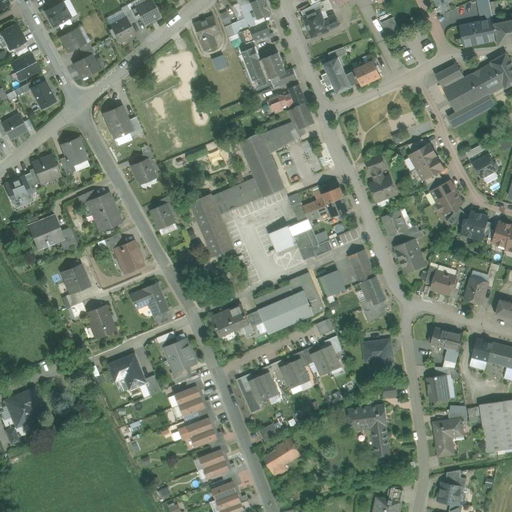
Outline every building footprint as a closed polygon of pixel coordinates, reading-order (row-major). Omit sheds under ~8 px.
[(0,0),(0,9),(10,5),(7,0),(0,0)] [(151,0),(147,0),(135,7),(140,18),(144,25),(152,21),(151,20),(160,16),(151,0)] [(258,0),(245,5),(249,14),(248,15),(251,23),(255,21),(257,26),(266,22),(264,17),(271,14),(265,0),(258,0)] [(329,0),(333,9),(350,0),(329,0)] [(476,0),(480,16),(485,15),(486,21),(493,19),(490,3),(489,0),(476,0)] [(490,3),(493,19),(501,18),(498,1),(490,3)] [(52,7),(45,11),(49,19),(50,19),(54,26),(71,18),(63,2),(62,2),(52,7)] [(320,3),(312,7),(312,6),(301,11),(304,18),(320,12),(323,11),(320,3)] [(246,18),(241,7),(240,4),(232,7),(238,21),(246,18)] [(249,14),(245,5),(241,7),(246,18),(250,29),(250,28),(253,27),(251,23),(248,15),(249,14)] [(135,7),(129,10),(135,20),(140,18),(135,7)] [(135,20),(129,10),(123,13),(126,17),(129,23),(135,20)] [(228,11),(221,13),(224,24),(231,22),(228,11)] [(304,18),(312,38),(328,31),(324,22),(320,12),(304,18)] [(126,17),(110,25),(119,43),(127,39),(135,34),(129,23),(126,17)] [(214,17),(195,24),(205,51),(217,46),(213,35),(220,33),(214,17)] [(336,17),(324,22),(328,31),(339,26),(336,17)] [(238,21),(236,22),(241,32),(250,29),(246,18),(238,21)] [(393,18),(381,23),(386,34),(388,33),(390,39),(401,34),(398,28),(393,18)] [(486,21),(460,26),(464,47),(497,40),(494,25),(494,24),(493,19),(486,21)] [(511,20),(495,24),(495,23),(494,24),(494,25),(497,40),(498,45),(498,46),(499,45),(511,42),(511,20)] [(236,22),(232,24),(236,34),(241,32),(236,22)] [(253,27),(250,28),(255,40),(259,38),(259,39),(267,36),(270,34),(266,22),(257,26),(253,27)] [(17,23),(0,32),(10,51),(14,49),(24,43),(27,42),(17,23)] [(232,24),(225,27),(229,37),(236,34),(232,24)] [(77,28),(60,37),(64,44),(65,44),(69,52),(79,47),(86,44),(86,43),(77,28)] [(86,44),(79,47),(81,53),(92,47),(89,41),(86,43),(86,44)] [(251,42),(242,46),(240,47),(242,52),(253,48),(251,42)] [(27,48),(24,43),(14,49),(16,53),(27,48)] [(92,47),(81,53),(84,58),(91,54),(92,55),(95,53),(92,47)] [(278,53),(262,59),(263,59),(262,60),(259,61),(258,59),(260,58),(255,47),(253,48),(242,52),(254,81),(257,80),(260,87),(268,84),(267,81),(270,79),(274,89),(297,79),(293,68),(286,71),(278,53)] [(344,47),(329,54),(332,61),(338,58),(347,54),(344,47)] [(27,48),(16,53),(19,59),(30,54),(27,48)] [(511,63),(506,53),(490,62),(491,63),(477,71),(490,95),(505,87),(506,88),(511,86),(511,85),(511,63)] [(19,59),(11,64),(20,80),(39,70),(30,54),(19,59)] [(84,58),(74,63),(78,71),(78,70),(83,79),(100,70),(92,55),(91,54),(84,58)] [(223,55),(212,59),(217,71),(228,67),(223,55)] [(333,84),(337,94),(352,88),(351,86),(360,82),(355,71),(346,75),(338,58),(332,61),(323,64),(327,73),(322,76),(327,87),(333,84)] [(354,70),(355,71),(360,82),(362,86),(381,77),(374,61),(354,70)] [(490,95),(477,71),(464,78),(457,64),(437,74),(454,107),(446,111),(455,127),(495,105),(490,95)] [(33,87),(31,89),(41,108),(56,101),(45,81),(33,87)] [(30,82),(14,91),(17,95),(17,96),(31,89),(33,87),(30,82)] [(306,102),(299,84),(289,89),(291,95),(296,106),(305,103),(306,102)] [(12,86),(3,90),(6,94),(14,90),(12,86)] [(14,90),(6,94),(8,98),(8,99),(17,95),(14,91),(14,90)] [(278,94),(269,98),(270,100),(268,101),(270,106),(272,105),(274,110),(276,113),(283,110),(282,107),(287,104),(284,97),(287,96),(286,93),(283,94),(284,96),(282,97),(281,96),(279,97),(278,94)] [(287,96),(284,97),(287,104),(290,110),(296,108),(296,106),(291,95),(287,96)] [(305,103),(296,106),(296,108),(290,110),(289,111),(293,123),(294,124),(297,122),(299,127),(300,129),(314,123),(305,103)] [(121,106),(104,113),(114,138),(123,135),(123,132),(128,130),(131,129),(128,120),(121,106)] [(18,115),(2,124),(7,134),(10,139),(26,130),(18,115)] [(142,132),(136,117),(128,120),(131,129),(128,130),(131,137),(142,132)] [(260,133),(248,138),(248,139),(240,142),(264,196),(264,197),(284,188),(269,154),(274,151),(272,147),(297,133),(296,128),(299,127),(297,122),(294,124),(293,123),(261,135),(260,133)] [(299,127),(296,128),(297,133),(272,147),(274,151),(308,132),(305,128),(301,130),(300,129),(299,127)] [(123,135),(114,138),(118,146),(132,140),(131,137),(128,130),(123,132),(123,135)] [(399,132),(391,135),(394,143),(402,140),(399,132)] [(78,138),(61,145),(67,158),(70,166),(73,164),(86,159),(78,138)] [(507,138),(499,143),(503,150),(511,145),(507,138)] [(423,139),(408,145),(413,154),(426,146),(423,139)] [(413,154),(410,155),(417,168),(437,156),(430,144),(413,154)] [(482,144),(466,153),(469,158),(485,150),(482,144)] [(151,151),(140,156),(143,161),(148,159),(153,157),(151,151)] [(52,155),(32,163),(35,170),(40,182),(60,174),(52,155)] [(382,155),(365,162),(367,168),(384,161),(382,155)] [(488,155),(473,163),(481,179),(497,170),(496,169),(496,168),(497,166),(495,163),(493,163),(493,162),(488,155)] [(437,156),(417,168),(423,180),(424,179),(438,172),(444,169),(437,156)] [(70,166),(67,158),(61,161),(66,175),(76,171),(73,164),(70,166)] [(73,164),(76,171),(89,165),(86,159),(73,164)] [(143,161),(132,166),(140,184),(156,177),(148,159),(143,161)] [(384,178),(380,169),(386,166),(384,161),(367,168),(369,173),(371,172),(375,182),(369,184),(377,202),(388,198),(392,196),(389,189),(394,187),(390,176),(384,178)] [(40,182),(35,170),(30,172),(30,173),(31,177),(35,184),(40,182)] [(438,172),(424,179),(427,185),(441,177),(438,172)] [(30,173),(16,179),(17,180),(5,184),(7,189),(13,202),(13,204),(20,201),(21,204),(33,199),(31,194),(30,195),(24,180),(31,177),(30,173)] [(235,176),(238,185),(245,182),(241,173),(235,176)] [(31,177),(24,180),(30,195),(31,194),(37,191),(35,184),(31,177)] [(441,177),(425,185),(430,193),(431,192),(445,184),(441,177)] [(238,185),(212,197),(211,194),(190,203),(214,257),(234,248),(220,215),(264,196),(256,178),(245,182),(238,185)] [(456,191),(450,181),(445,184),(431,192),(436,202),(456,191)] [(340,187),(322,194),(324,199),(326,204),(344,197),(340,187)] [(6,205),(13,202),(7,189),(1,192),(6,205)] [(94,190),(77,197),(81,205),(83,204),(88,202),(97,198),(94,190)] [(463,203),(456,191),(436,202),(438,205),(437,206),(440,212),(442,212),(443,215),(453,210),(455,211),(456,212),(459,208),(463,203)] [(97,198),(88,202),(93,214),(96,221),(100,231),(121,222),(116,209),(114,209),(108,195),(109,194),(109,193),(97,198)] [(292,206),(301,202),(297,194),(288,198),(292,206)] [(170,196),(160,201),(162,206),(167,204),(173,202),(170,196)] [(344,197),(326,204),(329,212),(332,217),(349,210),(344,197)] [(390,204),(388,198),(377,202),(379,208),(390,204)] [(324,199),(304,208),(305,213),(326,204),(324,199)] [(88,202),(83,204),(87,216),(93,214),(88,202)] [(173,202),(167,204),(171,213),(176,211),(173,202)] [(292,206),(295,213),(304,209),(301,202),(292,206)] [(162,206),(151,211),(159,229),(175,222),(171,213),(167,204),(162,206)] [(326,204),(305,213),(309,220),(329,212),(326,204)] [(459,208),(456,212),(455,211),(447,222),(452,226),(456,222),(463,212),(464,212),(459,208)] [(304,209),(295,213),(303,231),(312,228),(305,213),(304,209)] [(399,211),(383,218),(390,236),(398,233),(407,229),(399,211)] [(463,212),(456,222),(461,226),(463,226),(465,220),(468,221),(470,216),(468,216),(463,212)] [(27,220),(29,226),(42,221),(39,214),(27,220)] [(480,217),(470,214),(470,216),(468,221),(465,220),(463,226),(462,231),(471,234),(473,238),(481,240),(483,233),(487,222),(488,216),(481,214),(480,217)] [(42,221),(29,226),(38,248),(59,240),(62,238),(60,231),(53,216),(42,221)] [(175,222),(159,229),(162,235),(177,228),(175,222)] [(492,223),(487,222),(483,233),(489,235),(490,232),(492,223)] [(511,225),(499,222),(495,234),(494,240),(493,243),(506,247),(511,227),(511,225)] [(279,254),(298,246),(293,235),(303,231),(299,223),(271,235),(279,254)] [(416,225),(407,229),(398,233),(400,238),(405,237),(419,231),(416,225)] [(70,227),(60,231),(62,238),(59,240),(63,250),(77,244),(70,227)] [(303,231),(293,235),(298,246),(304,260),(314,256),(314,258),(333,250),(329,240),(319,245),(312,228),(303,231)] [(193,230),(187,232),(191,240),(196,237),(193,230)] [(419,231),(405,237),(407,242),(413,240),(424,236),(422,230),(419,231)] [(120,233),(104,240),(109,252),(114,249),(124,245),(120,233)] [(334,237),(337,246),(348,242),(344,233),(334,237)] [(441,237),(436,234),(433,239),(437,242),(441,237)] [(407,242),(396,247),(399,256),(398,256),(400,260),(420,252),(417,245),(417,246),(415,245),(413,240),(407,242)] [(124,245),(114,249),(118,257),(120,256),(127,272),(144,266),(134,241),(124,245)] [(365,250),(349,256),(357,276),(360,283),(376,277),(365,250)] [(458,253),(445,250),(443,256),(456,260),(458,253)] [(420,252),(400,260),(402,264),(406,273),(423,266),(421,261),(422,259),(423,259),(420,252)] [(81,265),(62,272),(70,294),(78,291),(90,286),(81,265)] [(438,268),(430,265),(425,283),(432,285),(437,272),(437,271),(438,268)] [(488,283),(487,286),(493,288),(498,271),(492,269),(490,275),(488,283)] [(337,270),(320,278),(328,297),(333,295),(345,290),(345,289),(337,270)] [(473,270),(471,278),(488,283),(490,275),(473,270)] [(437,272),(432,285),(431,289),(450,295),(456,278),(437,272)] [(291,284),(255,299),(259,310),(259,311),(264,322),(269,334),(269,333),(313,314),(314,315),(314,314),(324,310),(309,273),(290,281),(291,284)] [(376,277),(360,283),(366,298),(368,301),(371,300),(374,305),(384,301),(385,301),(386,300),(376,277)] [(488,283),(471,278),(465,299),(482,304),(487,286),(488,283)] [(158,284),(132,294),(137,309),(138,309),(137,306),(148,302),(154,316),(155,315),(169,309),(158,284)] [(78,291),(66,296),(70,307),(82,303),(78,291)] [(511,303),(511,301),(501,298),(496,314),(508,318),(511,303)] [(368,301),(359,304),(368,323),(386,315),(384,309),(388,307),(385,301),(384,301),(374,305),(371,300),(368,301)] [(82,303),(70,307),(74,317),(86,313),(82,303)] [(86,313),(96,338),(115,331),(105,305),(86,313)] [(241,305),(227,311),(235,330),(243,326),(249,323),(246,316),(241,305)] [(169,309),(155,315),(159,326),(173,321),(169,309)] [(227,311),(212,317),(215,324),(220,336),(235,330),(227,311)] [(259,311),(253,313),(257,324),(264,322),(259,311)] [(253,313),(246,316),(249,323),(251,327),(257,324),(253,313)] [(215,324),(212,317),(205,320),(208,327),(215,324)] [(329,319),(317,324),(322,335),(334,329),(329,319)] [(249,323),(243,326),(247,336),(254,334),(251,327),(249,323)] [(463,334),(435,327),(433,335),(430,334),(428,342),(431,343),(431,345),(448,349),(458,352),(463,334)] [(159,343),(176,337),(174,331),(157,338),(159,343)] [(337,336),(329,339),(332,345),(335,353),(342,350),(337,336)] [(164,348),(178,342),(176,337),(159,343),(161,349),(164,348)] [(492,342),(477,338),(472,357),(487,361),(492,342)] [(178,342),(164,348),(169,360),(192,351),(190,345),(189,345),(186,339),(178,342)] [(390,340),(363,344),(365,357),(371,356),(374,359),(376,373),(394,371),(390,340)] [(511,347),(492,342),(487,361),(507,367),(511,368),(511,347)] [(335,353),(332,345),(327,347),(322,349),(331,371),(341,367),(335,353)] [(309,348),(304,351),(310,364),(315,362),(312,354),(309,348)] [(316,352),(312,354),(315,362),(321,376),(331,371),(322,349),(316,352)] [(458,352),(448,349),(445,359),(456,362),(458,352)] [(192,351),(169,360),(174,373),(186,368),(197,364),(194,357),(195,357),(192,351)] [(310,364),(304,351),(298,353),(301,358),(304,367),(310,364)] [(135,354),(109,365),(115,381),(120,380),(125,377),(130,389),(140,385),(146,383),(145,379),(135,354)] [(487,361),(472,357),(470,365),(485,369),(487,361)] [(296,360),(290,363),(300,385),(310,380),(304,367),(301,358),(296,360)] [(456,362),(445,359),(443,368),(449,368),(454,368),(456,362)] [(278,362),(272,364),(278,378),(284,376),(280,367),(278,362)] [(285,365),(280,367),(284,376),(290,389),(300,385),(290,363),(285,365)] [(272,364),(267,366),(269,372),(273,380),(278,378),(272,364)] [(443,368),(435,367),(437,376),(445,375),(446,376),(450,375),(449,368),(443,368)] [(186,368),(174,373),(174,372),(171,373),(174,379),(188,373),(186,368)] [(454,368),(449,368),(450,375),(450,378),(460,377),(454,368)] [(269,372),(259,376),(269,398),(279,394),(273,380),(269,372)] [(103,374),(97,377),(100,384),(106,381),(103,374)] [(155,375),(145,379),(146,383),(150,395),(161,390),(155,375)] [(249,381),(247,375),(236,380),(251,414),(262,409),(259,403),(249,381)] [(437,376),(427,378),(431,401),(449,398),(446,376),(445,375),(437,376)] [(269,398),(259,376),(254,379),(249,381),(259,403),(269,398)] [(125,377),(120,380),(125,391),(130,389),(125,377)] [(201,378),(187,384),(189,389),(197,386),(203,384),(201,378)] [(120,380),(115,381),(120,393),(125,391),(120,380)] [(145,397),(150,395),(146,383),(140,385),(145,397)] [(396,383),(382,384),(384,398),(398,396),(396,383)] [(350,384),(346,388),(351,392),(355,388),(350,384)] [(189,389),(175,395),(179,405),(201,396),(199,391),(197,386),(189,389)] [(35,388),(5,401),(17,427),(40,417),(34,403),(40,400),(35,388)] [(201,396),(179,405),(183,415),(197,410),(205,407),(204,402),(201,396)] [(511,399),(480,404),(480,406),(483,426),(487,452),(511,448),(511,399)] [(205,407),(197,410),(199,415),(213,410),(211,404),(205,407)] [(385,404),(348,409),(351,430),(372,427),(386,426),(388,425),(385,404)] [(480,406),(468,408),(470,426),(478,424),(478,427),(483,426),(480,406)] [(213,410),(199,415),(201,421),(210,418),(215,416),(213,410)] [(466,413),(452,412),(448,412),(449,420),(461,418),(461,419),(467,418),(466,413)] [(201,421),(187,427),(191,437),(214,428),(212,422),(210,418),(201,421)] [(449,420),(435,422),(438,440),(436,440),(438,456),(454,454),(452,441),(451,433),(463,431),(462,423),(461,419),(461,418),(449,420)] [(140,420),(130,424),(133,431),(142,427),(140,420)] [(273,423),(259,431),(265,441),(279,434),(273,423)] [(386,426),(372,427),(376,457),(390,455),(386,426)] [(187,427),(180,430),(183,440),(184,440),(191,437),(187,427)] [(14,428),(6,431),(12,444),(19,441),(14,428)] [(214,428),(191,437),(195,447),(209,442),(218,438),(216,434),(214,428)] [(451,433),(452,441),(464,440),(463,431),(451,433)] [(218,438),(209,442),(212,447),(225,442),(223,436),(218,438)] [(277,451),(266,457),(277,477),(290,470),(287,465),(303,457),(292,438),(275,448),(277,451)] [(154,439),(140,444),(142,450),(156,445),(154,439)] [(225,442),(212,447),(214,453),(228,447),(225,442)] [(214,453),(200,458),(204,468),(226,460),(224,454),(222,449),(214,453)] [(150,457),(142,460),(144,465),(152,462),(150,457)] [(200,458),(196,460),(199,470),(204,468),(200,458)] [(226,460),(204,468),(208,479),(222,473),(230,470),(228,465),(226,460)] [(230,470),(222,473),(224,479),(238,473),(236,468),(230,470)] [(461,470),(447,473),(446,483),(462,487),(465,488),(467,479),(461,478),(461,470)] [(238,473),(224,479),(226,484),(233,481),(240,479),(238,473)] [(226,484),(212,490),(216,500),(237,492),(235,486),(233,481),(226,484)] [(446,483),(443,483),(442,484),(440,492),(438,493),(437,499),(438,501),(451,503),(458,505),(458,504),(462,487),(446,483)] [(403,490),(391,488),(389,500),(401,503),(403,490)] [(216,500),(210,502),(213,511),(215,511),(220,510),(220,511),(236,511),(240,511),(244,511),(252,510),(248,500),(246,495),(240,497),(237,492),(216,500)] [(389,500),(382,499),(379,511),(399,511),(401,503),(389,500)] [(174,503),(168,505),(171,511),(179,511),(181,511),(178,504),(175,505),(174,503)] [(458,505),(451,503),(448,511),(461,511),(463,505),(458,504),(458,505)]
